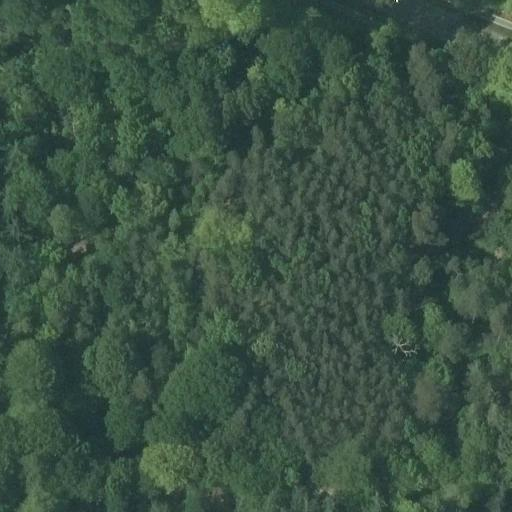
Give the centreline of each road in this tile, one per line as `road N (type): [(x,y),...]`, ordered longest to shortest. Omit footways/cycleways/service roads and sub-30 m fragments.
road 1 (track): [(146,511),(511,482)]
road 2 (secondary): [(511,51),(389,0)]
